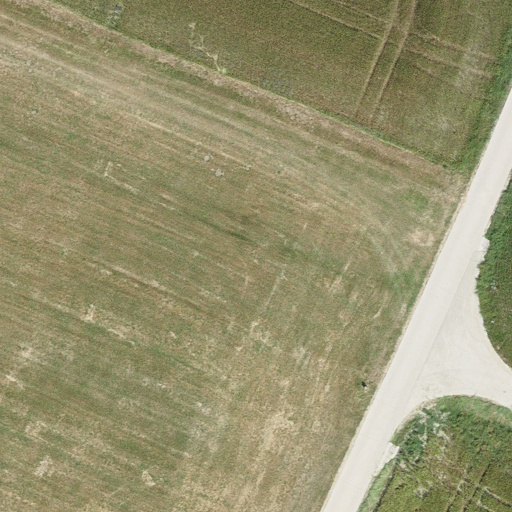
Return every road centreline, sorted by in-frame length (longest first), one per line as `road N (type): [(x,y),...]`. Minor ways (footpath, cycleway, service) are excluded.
road 1 (track): [(511,126),(419,345)]
road 2 (track): [(419,345),(343,511)]
